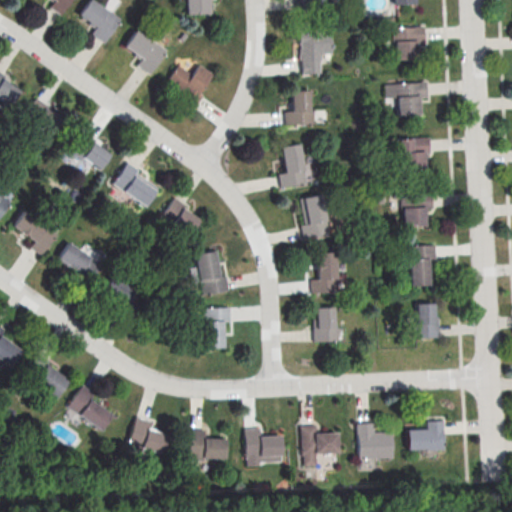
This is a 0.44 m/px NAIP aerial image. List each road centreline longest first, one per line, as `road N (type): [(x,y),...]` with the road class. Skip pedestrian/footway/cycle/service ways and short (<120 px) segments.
road 1 (residential): [(0,275),(112,355),(176,384),(490,373)]
road 2 (residential): [(0,21),(178,143),(247,209),(268,270),(275,385)]
road 3 (residential): [(471,0),(497,478)]
road 4 (residential): [(202,163),(252,79),(255,0)]
